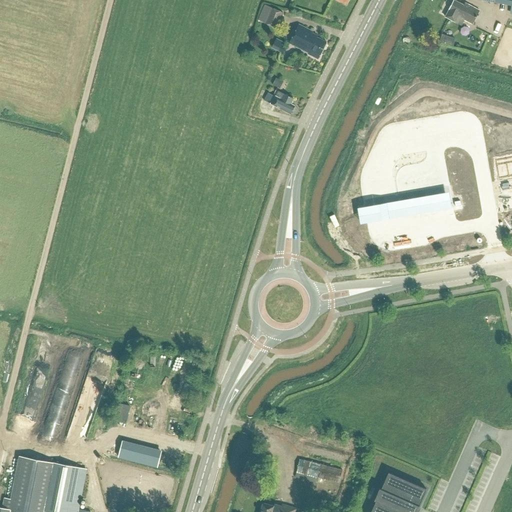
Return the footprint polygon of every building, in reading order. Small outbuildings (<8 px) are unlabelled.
[(445,17),(448,19),(455,22),(458,24),(461,19),(472,24),(479,11),(464,3),(463,5),(453,0),(445,17)] [(511,0),(494,0),(494,3),(511,6),(509,14),(511,14),(511,0)] [(283,14),(270,7),(264,5),(258,20),(263,23),(277,29),(283,14)] [(299,25),(290,43),(308,53),(308,54),(318,59),(320,56),(327,43),(312,35),(313,32),(299,25)] [(441,34),(439,42),(452,46),(455,39),(441,34)] [(484,44),(491,45),(493,36),(485,35),(484,44)] [(285,74),(283,81),(292,84),(294,76),(285,74)] [(295,100),(285,95),(276,90),(273,95),(267,92),(263,101),(271,104),(291,115),(296,107),(292,105),(295,100)] [(511,162),(511,157),(495,160),(496,165),(511,162)] [(511,176),(511,162),(496,165),(498,179),(511,176)] [(379,204),(364,206),(364,207),(360,208),(362,222),(366,221),(366,222),(382,219),(443,209),(451,207),(448,191),(440,193),(379,204)] [(123,379),(119,393),(137,399),(141,384),(123,379)] [(168,397),(176,399),(177,392),(170,390),(168,397)] [(87,409),(87,418),(95,418),(95,409),(87,409)] [(85,511),(77,510),(86,470),(20,456),(12,499),(10,509),(2,507),(0,507),(0,511),(85,511)] [(339,468),(303,461),(300,460),(297,473),(301,474),(336,481),(339,468)] [(415,511),(426,489),(388,472),(376,500),(374,499),(374,500),(376,500),(370,511),(415,511)] [(295,511),(296,509),(281,504),(280,506),(274,504),(273,506),(262,503),(259,511),(295,511)]
